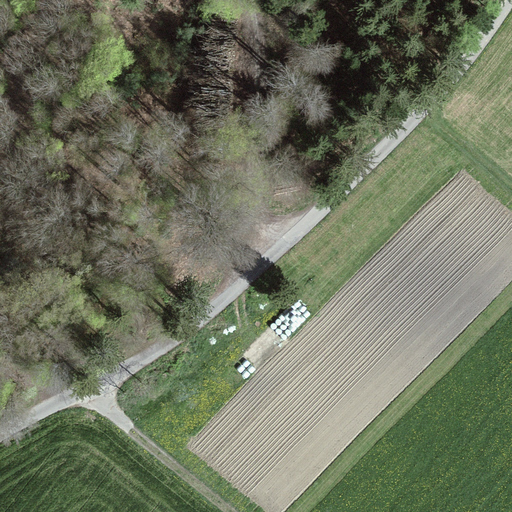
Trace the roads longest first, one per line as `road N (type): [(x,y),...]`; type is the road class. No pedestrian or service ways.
road 1 (unclassified): [(500,0),(269,266),(95,396),(0,443)]
road 2 (track): [(0,383),(95,396),(245,511)]
road 3 (track): [(269,266),(246,0)]
